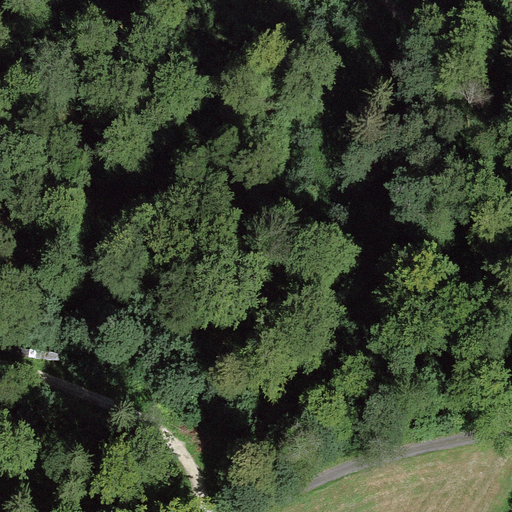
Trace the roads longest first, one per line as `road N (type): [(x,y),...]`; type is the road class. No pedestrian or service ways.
road 1 (track): [(255,511),(360,461),(511,426)]
road 2 (track): [(202,511),(191,461),(169,439),(129,411),(0,362)]
road 3 (track): [(511,31),(465,39),(436,34),(386,0)]
